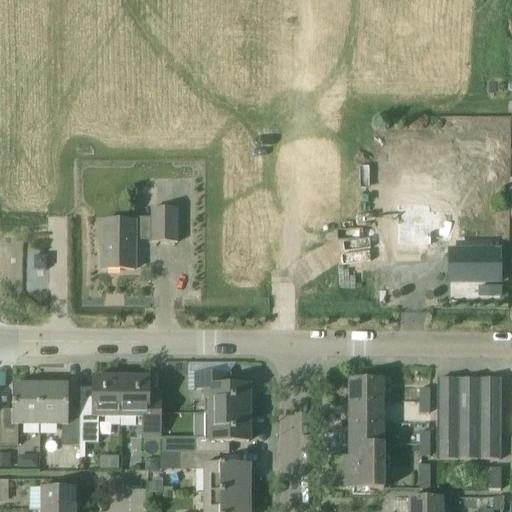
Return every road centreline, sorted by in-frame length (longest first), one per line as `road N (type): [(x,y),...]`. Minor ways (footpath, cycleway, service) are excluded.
road 1 (residential): [(0,342),(290,342)]
road 2 (residential): [(290,342),(511,345)]
road 3 (residential): [(291,511),(290,342)]
